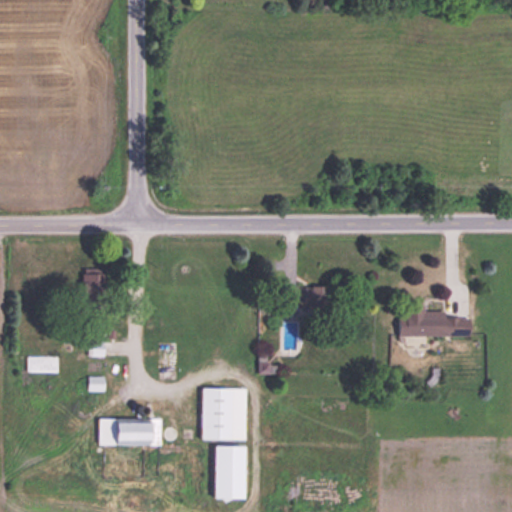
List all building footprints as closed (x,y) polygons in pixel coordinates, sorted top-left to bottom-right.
[(105,275),(80,275),(80,308),(105,308),(105,275)] [(283,309),(325,309),(325,287),(283,287),(283,309)] [(444,310),(398,310),(398,338),(469,338),(469,319),(444,319),(444,310)] [(102,343),(86,343),(86,359),(102,359),(102,343)] [(177,375),(177,343),(158,343),(158,375),(177,375)] [(25,374),(56,374),(56,359),(25,359),(25,374)] [(102,378),(86,378),(86,394),(102,394),(102,378)] [(243,390),(199,390),(199,442),(243,442),(243,390)] [(159,448),(159,421),(97,421),(97,448),(159,448)]
